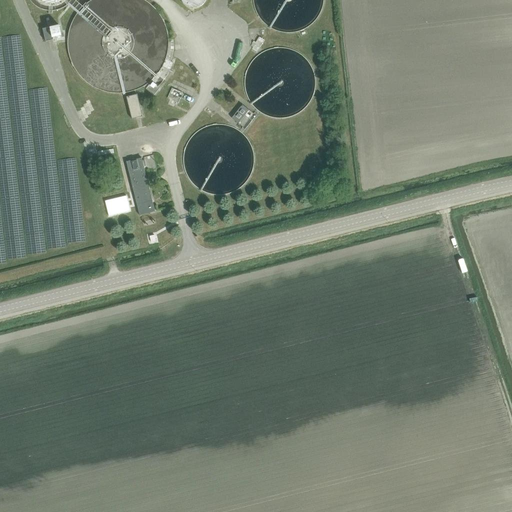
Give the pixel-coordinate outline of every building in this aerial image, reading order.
[(28,0),(32,5),(37,9),(42,11),(48,12),(53,12),(59,11),(63,9),(67,6),(71,2),(72,0),(28,0)] [(43,29),(46,41),(46,42),(62,38),(59,25),(43,29)] [(183,98),(185,84),(174,83),(172,96),(183,98)] [(142,116),(137,94),(126,97),(132,119),(142,116)] [(242,105),(232,118),(243,127),(254,114),(249,110),(242,105)] [(142,159),(145,170),(156,167),(153,155),(144,157),(144,159),(142,159)] [(155,211),(152,200),(145,170),(142,159),(142,158),(126,161),(137,204),(139,215),(155,211)] [(109,216),(130,211),(126,196),(105,201),(109,216)]
